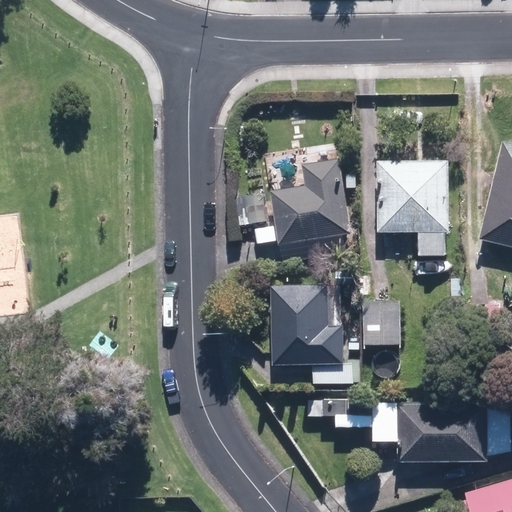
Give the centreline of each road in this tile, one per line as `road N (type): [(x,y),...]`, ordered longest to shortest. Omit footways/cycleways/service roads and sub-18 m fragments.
road 1 (residential): [(275,511),(214,432),(196,380),(188,105),(195,33)]
road 2 (residential): [(511,36),(276,41),(195,33)]
